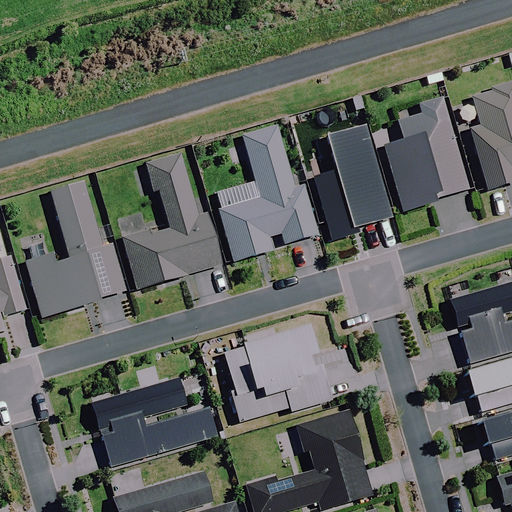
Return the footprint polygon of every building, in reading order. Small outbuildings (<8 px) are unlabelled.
[(511,89),(469,101),(477,130),(467,132),(484,194),(511,186),(511,89)] [(464,190),(439,97),(390,110),(398,141),(381,145),(400,212),(435,203),(434,199),(464,190)] [(291,173),(278,125),(242,136),(255,181),(213,193),(233,262),(272,251),(268,237),(279,233),(282,245),(317,235),(298,171),(291,173)] [(313,177),(330,240),(355,233),(353,226),(389,216),(365,126),(327,137),(336,171),(313,177)] [(194,200),(182,157),(143,168),(151,197),(155,196),(165,233),(146,239),(139,215),(114,222),(134,293),(219,269),(199,199),(194,200)] [(94,231),(81,186),(46,197),(63,253),(22,265),(38,321),(123,296),(103,228),(94,231)] [(0,261),(0,339),(2,339),(0,332),(0,319),(24,312),(8,259),(0,261)] [(511,282),(450,300),(468,364),(511,351),(511,320),(502,323),(499,314),(511,310),(511,282)] [(327,405),(314,354),(307,329),(273,338),(271,330),(240,338),(244,350),(221,356),(230,394),(227,395),(235,426),(286,413),(287,416),(327,405)] [(511,360),(468,372),(464,373),(467,384),(470,396),(475,395),(480,412),(511,403),(511,360)] [(184,405),(176,378),(90,403),(109,467),(215,436),(206,408),(143,427),(141,418),(184,405)] [(372,495),(348,410),(295,425),(303,453),(307,452),(313,472),(276,483),(275,479),(246,487),(253,511),(289,511),(318,504),(319,510),(372,495)] [(511,412),(478,422),(484,445),(489,443),(494,459),(511,454),(511,412)] [(211,507),(201,474),(111,499),(114,511),(234,511),(232,502),(211,507)] [(511,511),(511,474),(493,480),(502,509),(506,508),(507,511),(511,511)]
